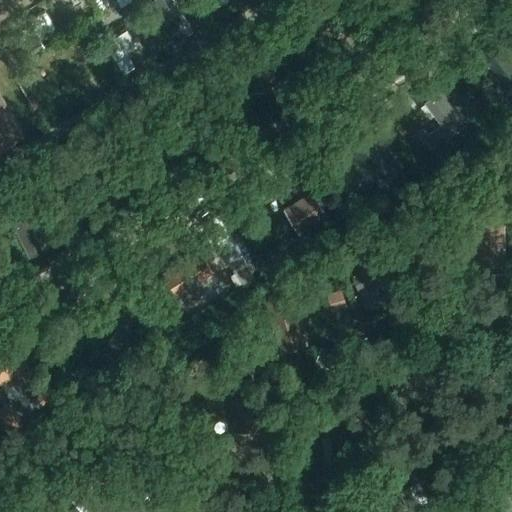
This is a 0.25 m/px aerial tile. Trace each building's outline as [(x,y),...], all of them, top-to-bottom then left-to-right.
[(89,0),(75,0),(88,20),(99,13),(89,0)] [(348,0),(322,0),(307,8),(315,24),(336,13),(347,34),(362,26),(348,0)] [(131,8),(122,13),(126,20),(135,15),(131,8)] [(143,17),(134,22),(139,30),(148,25),(143,17)] [(138,64),(130,52),(142,45),(129,26),(107,39),(127,71),(138,64)] [(40,40),(30,46),(34,53),(45,47),(40,40)] [(511,93),(511,45),(509,42),(484,60),(490,67),(487,70),(502,91),(507,87),(511,93)] [(247,50),(236,51),(237,60),(247,59),(247,50)] [(277,90),(273,55),(251,57),(254,92),(277,90)] [(237,89),(204,111),(230,148),(262,129),(237,89)] [(468,123),(443,89),(424,102),(441,125),(429,134),(424,127),(416,132),(429,150),(468,123)] [(0,90),(0,151),(27,136),(0,90)] [(193,103),(185,105),(187,110),(189,118),(190,120),(198,117),(193,103)] [(114,135),(125,139),(129,130),(118,125),(114,135)] [(371,135),(354,149),(381,181),(398,167),(371,135)] [(195,136),(169,144),(171,153),(198,145),(195,136)] [(101,156),(84,164),(101,201),(118,193),(101,156)] [(253,184),(243,190),(252,204),(262,197),(253,184)] [(485,187),(474,193),(479,203),(490,197),(485,187)] [(312,190),(285,208),(301,234),(313,227),(329,217),(312,190)] [(30,255),(45,248),(28,214),(14,221),(30,255)] [(506,223),(476,223),(476,263),(506,263),(506,223)] [(374,241),(362,246),(366,257),(384,250),(380,241),(375,243),(374,241)] [(397,278),(389,260),(380,264),(378,258),(362,264),(364,269),(351,274),(359,293),(397,278)] [(343,289),(329,294),(334,310),(348,305),(343,289)] [(266,300),(283,354),(310,345),(293,293),(266,300)] [(121,325),(104,350),(113,357),(130,331),(121,325)] [(21,394),(39,382),(13,345),(0,354),(0,389),(12,381),(21,394)] [(91,357),(107,370),(113,362),(97,350),(91,357)] [(404,365),(417,391),(433,382),(420,357),(404,365)] [(444,364),(433,370),(440,383),(451,377),(444,364)] [(258,384),(240,386),(244,421),(262,419),(258,384)] [(323,424),(300,426),(303,476),(326,475),(323,424)] [(170,511),(142,476),(102,509),(104,511),(170,511)] [(91,511),(82,500),(70,509),(72,511),(91,511)] [(48,511),(47,503),(7,511),(48,511)] [(267,511),(260,503),(250,511),(267,511)]
